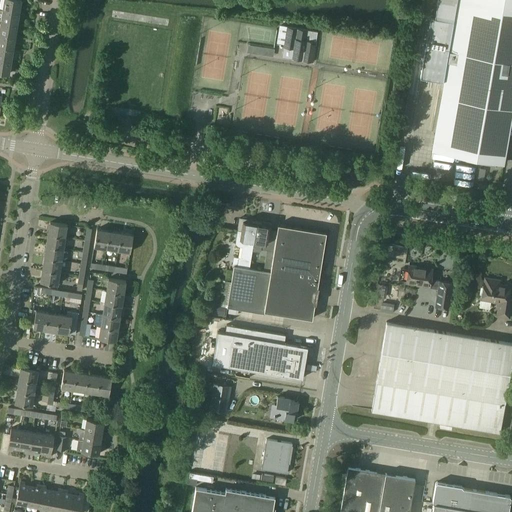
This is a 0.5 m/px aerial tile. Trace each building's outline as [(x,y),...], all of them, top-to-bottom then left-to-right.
[(3,0),(2,9),(19,12),(21,0),(20,0),(3,0)] [(511,0),(437,0),(434,19),(431,18),(421,78),(444,82),(432,151),(503,163),(511,113),(511,0)] [(0,21),(17,24),(19,12),(2,9),(0,21)] [(0,22),(0,34),(15,37),(17,24),(0,21),(0,22)] [(308,30),(308,31),(287,28),(284,48),(294,49),(292,59),(312,62),(316,42),(315,42),(317,32),(308,30)] [(0,46),(13,49),(15,37),(0,34),(0,46)] [(13,49),(0,46),(0,59),(11,61),(13,49)] [(11,61),(0,59),(0,72),(9,74),(11,61)] [(237,231),(235,242),(235,243),(236,243),(236,244),(236,245),(237,246),(238,246),(242,247),(240,259),(238,258),(237,267),(249,269),(249,268),(253,242),(256,221),(240,219),(237,231)] [(253,242),(252,251),(259,252),(262,249),(273,251),(275,236),(268,234),(269,226),(261,225),(261,222),(256,221),(253,242)] [(48,234),(66,237),(68,225),(50,222),(48,234)] [(273,251),(269,272),(269,273),(318,281),(326,233),(278,225),(276,236),(275,236),(273,251)] [(106,249),(109,231),(97,229),(94,247),(106,249)] [(118,250),(121,233),(109,231),(106,249),(118,250)] [(121,233),(118,250),(130,252),(133,235),(121,233)] [(66,237),(48,234),(46,246),(64,249),(66,237)] [(64,249),(46,246),(44,257),(62,260),(64,249)] [(392,256),(404,259),(406,249),(394,246),(392,256)] [(62,260),(44,257),(42,269),(60,272),(62,260)] [(225,281),(221,306),(271,315),(272,313),(312,319),(318,281),(269,273),(269,272),(249,268),(249,269),(237,267),(233,266),(231,282),(225,281)] [(400,269),(399,280),(406,281),(406,282),(429,286),(432,269),(409,266),(408,270),(400,269)] [(60,272),(42,269),(40,281),(58,284),(60,272)] [(481,300),(480,307),(490,309),(491,302),(497,303),(496,306),(497,306),(496,316),(510,319),(511,305),(511,298),(508,298),(510,287),(500,285),(500,281),(485,278),(484,283),(484,282),(481,300)] [(106,291),(123,293),(125,281),(108,279),(106,291)] [(439,281),(435,306),(449,309),(453,283),(439,281)] [(104,302),(121,305),(123,293),(106,291),(104,302)] [(102,314),(119,317),(121,305),(104,302),(102,314)] [(381,303),(380,311),(392,313),(393,305),(381,303)] [(45,330),(48,312),(36,310),(33,328),(45,330)] [(67,311),(66,315),(60,314),(57,331),(69,333),(75,334),(79,313),(67,311)] [(48,312),(45,330),(57,331),(60,314),(48,312)] [(94,325),(100,326),(118,328),(119,317),(102,314),(96,313),(94,325)] [(91,324),(86,324),(87,323),(81,323),(79,335),(89,336),(91,324)] [(511,343),(386,323),(371,411),(440,422),(440,428),(451,429),(452,424),(500,432),(510,371),(511,371),(511,343)] [(212,363),(228,366),(302,378),(308,346),(284,342),(285,335),(226,325),(225,333),(217,331),(212,363)] [(116,341),(118,328),(100,326),(98,338),(116,341)] [(18,379),(36,382),(38,370),(20,367),(18,379)] [(73,389),(76,372),(64,370),(61,387),(73,389)] [(85,391),(88,373),(76,372),(73,389),(85,391)] [(97,393),(99,375),(88,373),(85,391),(97,393)] [(99,375),(97,393),(109,395),(112,377),(99,375)] [(36,382),(18,379),(17,391),(34,394),(36,382)] [(227,412),(231,386),(213,383),(209,409),(227,412)] [(34,394),(17,391),(15,403),(32,406),(34,394)] [(296,413),(298,402),(290,401),(290,399),(277,397),(276,406),(274,405),(272,416),(284,418),(284,420),(293,421),(294,413),(296,413)] [(104,422),(86,419),(85,430),(102,433),(104,422)] [(19,448),(22,430),(11,429),(7,451),(12,451),(13,447),(19,448)] [(29,454),(32,432),(22,430),(19,448),(25,449),(24,453),(29,454)] [(79,435),(79,439),(83,440),(101,443),(102,433),(85,430),(84,435),(79,435)] [(40,451),(43,434),(32,432),(29,454),(33,454),(33,450),(40,451)] [(43,434),(40,451),(46,453),(45,457),(50,457),(54,436),(43,434)] [(67,437),(65,437),(59,436),(57,449),(65,450),(67,437)] [(79,439),(77,451),(81,451),(99,454),(101,443),(83,440),(79,439)] [(261,469),(287,473),(292,443),(266,439),(261,469)] [(409,511),(415,478),(385,473),(348,467),(340,511),(409,511)] [(190,473),(189,478),(197,479),(212,482),(213,477),(190,473)] [(276,477),(275,483),(285,485),(286,478),(276,477)] [(26,505),(30,488),(24,487),(25,482),(20,482),(16,503),(26,505)] [(470,511),(475,490),(463,488),(462,486),(437,482),(435,484),(432,501),(434,503),(432,511),(470,511)] [(36,489),(30,488),(26,505),(37,507),(41,486),(37,485),(36,489)] [(46,487),(41,486),(37,507),(48,509),(51,492),(45,491),(46,487)] [(196,488),(191,511),(271,511),(274,497),(225,489),(225,493),(196,488)] [(57,493),(51,492),(48,509),(58,511),(62,490),(58,489),(57,493)] [(62,490),(58,511),(62,511),(69,511),(72,496),(66,495),(67,491),(62,490)] [(509,496),(475,490),(470,511),(508,511),(511,498),(509,496)] [(72,496),(69,511),(80,511),(84,494),(79,493),(79,498),(72,496)]
